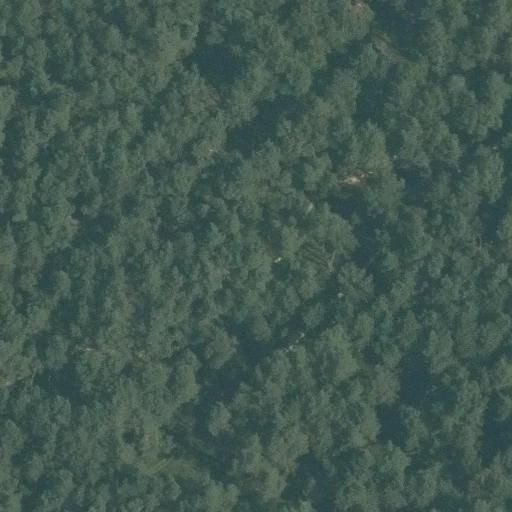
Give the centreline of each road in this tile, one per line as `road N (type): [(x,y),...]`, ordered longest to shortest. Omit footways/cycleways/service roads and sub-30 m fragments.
road 1 (unknown): [(120,511),(511,155)]
road 2 (track): [(0,291),(169,221),(249,176),(431,0)]
